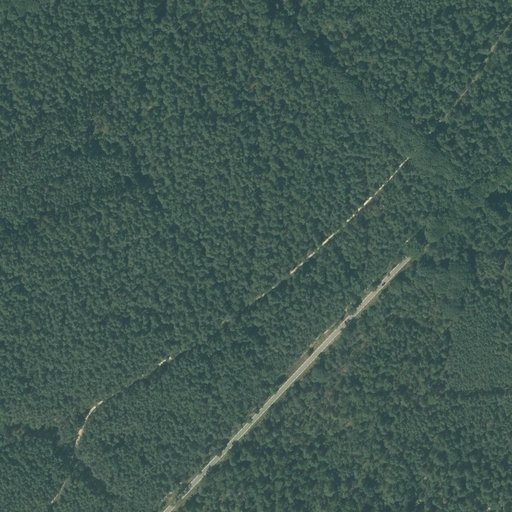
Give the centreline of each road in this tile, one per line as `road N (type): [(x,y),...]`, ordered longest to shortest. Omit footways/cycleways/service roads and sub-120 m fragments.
road 1 (track): [(38,511),(56,494),(91,410),(223,324),(322,244),(441,118),(511,10)]
road 2 (unknown): [(149,511),(511,138)]
road 3 (tertiary): [(166,511),(412,253),(511,167)]
